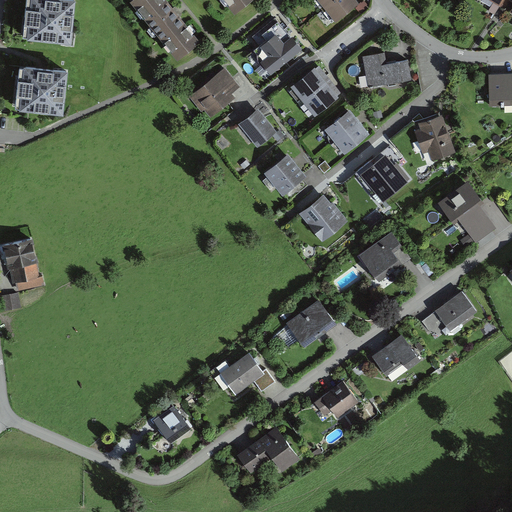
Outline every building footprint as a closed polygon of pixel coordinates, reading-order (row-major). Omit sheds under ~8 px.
[(72,0),(68,0),(22,0),(18,36),(67,42),(72,0)] [(196,41),(162,0),(126,0),(127,0),(173,59),(196,41)] [(223,0),(232,11),(245,0),(223,0)] [(358,3),(355,0),(313,0),(334,23),(358,3)] [(511,0),(472,0),(479,4),(480,0),(490,0),(495,3),(491,10),(495,13),(502,0),(511,0),(511,9),(511,11),(511,12),(511,0)] [(302,49),(277,19),(259,34),(265,41),(248,54),(268,78),(302,49)] [(385,52),(363,56),(368,87),(411,80),(408,59),(387,62),(385,52)] [(64,70),(14,66),(11,107),(60,112),(64,70)] [(337,96),(314,68),(290,87),(312,115),(337,96)] [(238,87),(223,69),(189,97),(203,114),(206,112),(211,117),(235,98),(231,93),(238,87)] [(511,74),(489,74),(489,98),(502,98),(502,104),(511,103),(511,74)] [(255,108),(237,124),(257,147),(275,131),(255,108)] [(368,133),(350,108),(321,129),(340,154),(368,133)] [(443,115),(418,122),(420,129),(416,130),(421,151),(427,149),(429,159),(456,152),(451,136),(448,137),(443,115)] [(288,153),(262,172),(280,195),(305,176),(288,153)] [(367,187),(378,202),(408,179),(400,169),(397,170),(385,155),(374,164),(371,161),(360,169),(371,183),(367,187)] [(479,200),(466,183),(438,203),(451,221),(458,215),(477,241),(494,228),(475,203),(479,200)] [(347,222),(324,194),(298,215),(321,243),(347,222)] [(392,230),(358,254),(376,280),(401,263),(394,253),(403,246),(392,230)] [(33,236),(0,241),(0,244),(4,266),(10,265),(14,288),(42,283),(33,236)] [(463,290),(424,318),(438,338),(477,309),(463,290)] [(19,293),(5,295),(7,308),(21,306),(19,293)] [(333,320),(317,299),(284,324),(301,345),(333,320)] [(421,361),(401,333),(369,355),(385,378),(404,364),(408,370),(421,361)] [(267,377),(247,352),(218,374),(235,395),(252,381),(256,386),(267,377)] [(359,401),(342,379),(314,402),(324,415),(331,409),(338,418),(359,401)] [(173,406),(153,419),(167,441),(188,428),(173,406)] [(278,425),(236,453),(251,474),(272,460),(280,472),(301,459),(278,425)]
